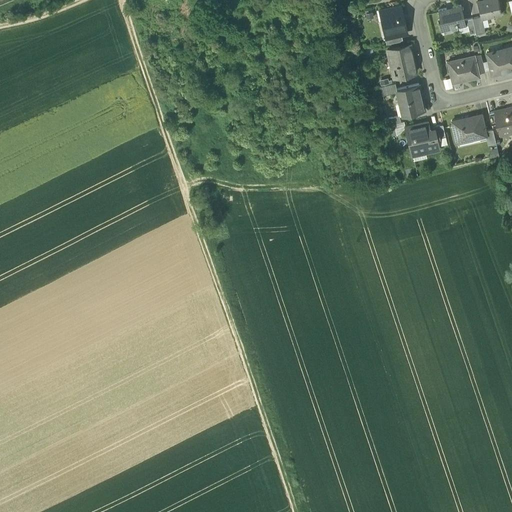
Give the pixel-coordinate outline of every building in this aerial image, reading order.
[(497,0),(485,0),(477,2),(480,17),(481,20),(482,20),(501,15),(497,0)] [(460,6),(438,11),(440,19),(438,20),(441,32),(465,26),(460,6)] [(400,7),(378,12),(381,24),(385,23),(388,38),(401,35),(407,34),(400,7)] [(480,17),(472,19),(475,33),(476,36),(485,34),(482,20),(481,20),(480,17)] [(472,19),(466,20),(469,34),(475,33),(472,19)] [(401,35),(388,38),(384,39),(386,45),(402,41),(401,35)] [(511,47),(486,53),(491,74),(508,71),(507,68),(511,66),(511,47)] [(400,48),(387,51),(389,59),(392,59),(392,58),(402,56),(400,48)] [(402,56),(392,58),(392,59),(389,59),(394,78),(416,73),(411,53),(402,56)] [(480,54),(474,56),(478,73),(485,72),(480,54)] [(474,56),(447,62),(452,84),(479,78),(478,73),(474,56)] [(395,84),(380,87),(382,97),(397,93),(396,90),(397,90),(395,84)] [(397,90),(396,90),(397,93),(400,104),(401,104),(404,115),(402,116),(403,117),(425,111),(419,85),(397,90)] [(511,108),(496,112),(498,124),(501,137),(511,134),(511,108)] [(496,112),(489,114),(492,126),(498,124),(496,112)] [(399,116),(388,119),(389,125),(401,122),(399,116)] [(482,117),(462,122),(461,120),(451,122),(456,145),(486,138),(487,137),(486,133),(482,117)] [(427,123),(405,128),(411,153),(438,147),(436,141),(435,133),(434,133),(430,134),(427,123)] [(442,125),(432,128),(434,133),(435,133),(436,141),(445,139),(442,125)] [(493,131),(486,133),(487,137),(486,138),(488,147),(496,145),(493,131)] [(492,158),(499,157),(499,150),(491,150),(492,158)]
